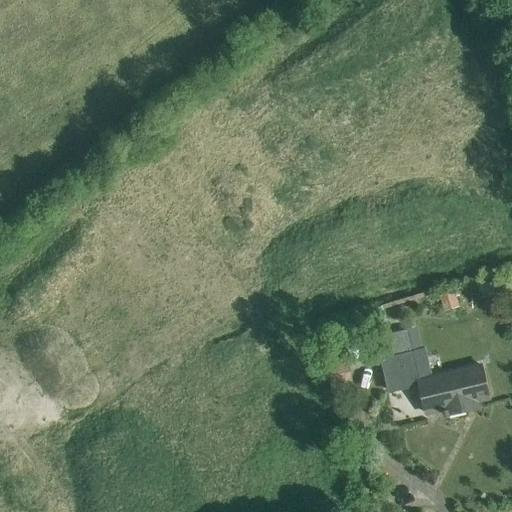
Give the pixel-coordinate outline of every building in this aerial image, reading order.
[(439,69),(418,83),(424,93),(446,79),(439,69)] [(382,101),(370,106),(383,143),(396,138),(382,101)] [(227,105),(214,114),(223,127),(236,119),(227,105)] [(456,108),(433,114),(436,125),(459,119),(456,108)] [(439,186),(450,185),(449,172),(463,171),(462,160),(438,161),(439,186)] [(89,217),(0,280),(0,341),(19,369),(137,284),(89,217)] [(387,238),(408,231),(406,222),(384,229),(387,238)] [(385,358),(388,370),(387,370),(392,393),(420,386),(427,414),(444,410),(446,415),(469,410),(467,404),(489,399),(482,366),(420,381),(416,363),(415,363),(412,351),(413,351),(408,330),(379,336),(384,358),(385,358)] [(84,413),(9,427),(23,503),(82,492),(79,474),(95,471),(84,413)] [(0,511),(10,511),(1,453),(0,452),(0,511)]
